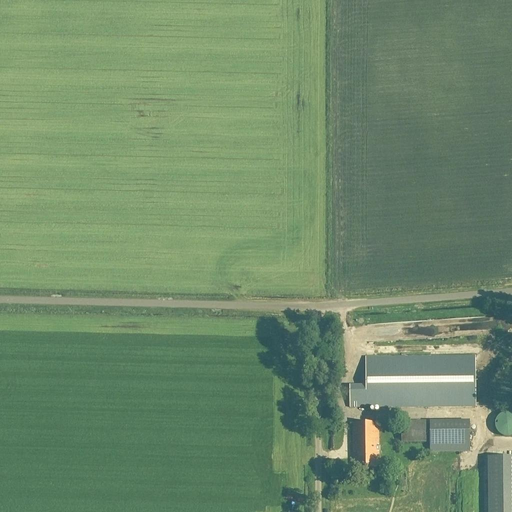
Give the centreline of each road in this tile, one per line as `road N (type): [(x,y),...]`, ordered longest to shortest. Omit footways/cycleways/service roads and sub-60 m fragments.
road 1 (unclassified): [(318,307),(0,299)]
road 2 (unclassified): [(319,511),(318,307)]
road 3 (unclassified): [(318,307),(511,292)]
